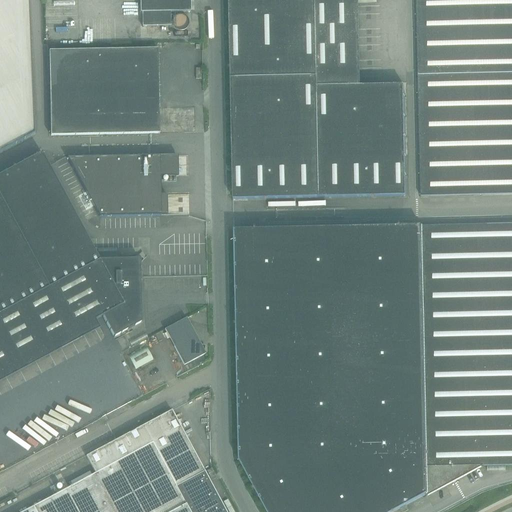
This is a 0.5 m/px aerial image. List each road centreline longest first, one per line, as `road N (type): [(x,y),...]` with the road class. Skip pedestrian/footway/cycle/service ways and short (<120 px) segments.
road 1 (unclassified): [(220,361),(214,0)]
road 2 (unclassified): [(250,511),(224,464),(220,361)]
